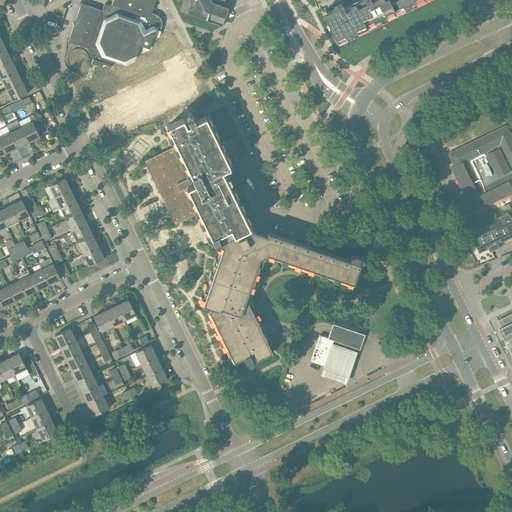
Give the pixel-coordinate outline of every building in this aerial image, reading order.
[(87,48),(93,60),(112,69),(151,49),(156,29),(150,17),(155,1),(158,0),(113,0),(112,4),(109,5),(105,4),(103,8),(100,10),(84,4),(84,3),(83,2),(82,2),(81,2),(80,2),(80,3),(79,3),(79,4),(79,5),(80,6),(69,38),(68,39),(67,40),(67,41),(67,42),(68,43),(69,43),(70,43),(71,43),(87,48)] [(221,0),(183,0),(180,12),(222,26),(229,8),(223,6),(224,1),(225,1),(225,0),(224,1),(221,0)] [(359,0),(344,8),(342,3),(339,4),(337,1),(332,4),(333,7),(333,9),(323,14),(329,26),(328,28),(331,30),(335,39),(344,35),(345,36),(357,31),(356,29),(373,20),(374,22),(386,16),(385,14),(402,6),(403,8),(415,2),(414,0),(359,0)] [(0,64),(11,59),(9,54),(8,54),(5,48),(0,50),(0,64)] [(168,51),(94,88),(118,137),(143,125),(140,118),(172,103),(175,109),(195,99),(182,73),(179,75),(168,51)] [(0,74),(1,78),(16,71),(13,65),(14,64),(11,59),(0,64),(0,74)] [(1,78),(7,89),(22,82),(20,77),(19,77),(16,71),(1,78)] [(22,82),(7,89),(13,101),(27,94),(28,93),(27,93),(24,87),(25,87),(22,82)] [(10,105),(13,112),(32,103),(29,96),(10,105)] [(5,116),(13,112),(10,105),(2,109),(5,116)] [(32,122),(21,127),(28,143),(34,140),(39,137),(40,137),(40,136),(37,130),(44,126),(37,112),(29,116),(32,122)] [(231,166),(206,115),(196,120),(192,113),(189,112),(188,115),(168,125),(180,150),(150,165),(176,217),(197,206),(215,244),(223,246),(221,251),(263,231),(262,230),(260,226),(252,230),(232,189),(242,184),(233,165),(231,166)] [(511,136),(507,126),(450,154),(456,165),(452,167),(474,212),(511,193),(511,136)] [(23,145),(28,143),(21,127),(10,133),(17,148),(23,145)] [(0,140),(6,154),(11,151),(17,148),(10,133),(0,137),(0,140)] [(110,143),(115,157),(136,149),(131,135),(110,143)] [(50,186),(56,197),(70,190),(65,179),(65,178),(64,179),(57,182),(55,177),(47,180),(50,186),(50,187),(50,186)] [(53,204),(56,211),(61,209),(76,201),(70,190),(56,197),(58,202),(53,204)] [(26,201),(30,210),(37,207),(37,206),(33,198),(26,201)] [(17,203),(10,206),(18,220),(29,215),(22,199),(16,202),(17,203)] [(61,209),(67,220),(81,213),(76,201),(61,209)] [(44,213),(40,205),(30,210),(34,218),(44,213)] [(4,208),(0,210),(0,212),(6,226),(18,220),(10,206),(4,209),(4,208)] [(485,214),(488,220),(497,216),(494,210),(485,214)] [(456,216),(461,227),(467,224),(461,212),(457,214),(456,216)] [(72,231),(87,224),(81,213),(67,220),(72,231)] [(511,237),(511,218),(510,214),(470,234),(480,253),(490,248),(491,251),(500,246),(499,244),(511,237)] [(41,232),(47,229),(43,221),(37,224),(41,232)] [(72,231),(78,242),(92,235),(87,224),(72,231)] [(52,238),(47,229),(41,232),(45,241),(52,238)] [(41,238),(37,231),(29,235),(32,242),(41,238)] [(263,231),(221,251),(203,305),(211,307),(209,311),(234,362),(244,357),(248,364),(252,366),(253,361),(272,352),(246,299),(260,258),(269,254),(354,283),(361,263),(365,261),(363,257),(355,254),(351,256),(350,260),(268,232),(266,236),(264,237),(263,232),(263,231)] [(92,235),(78,242),(83,254),(98,247),(92,235)] [(23,239),(15,244),(18,249),(26,245),(23,239)] [(45,247),(42,241),(33,245),(37,252),(45,247)] [(52,255),(53,255),(59,252),(55,243),(48,246),(52,255)] [(18,249),(15,244),(7,248),(6,246),(3,247),(7,255),(18,249)] [(103,257),(98,247),(83,254),(89,265),(104,258),(103,257)] [(19,252),(22,257),(30,253),(28,248),(19,252)] [(13,261),(22,257),(19,252),(11,256),(13,261)] [(63,260),(59,252),(53,255),(57,263),(63,260)] [(0,261),(0,269),(8,265),(5,259),(0,261)] [(53,263),(42,269),(49,284),(55,281),(55,282),(61,279),(53,263)] [(70,275),(64,263),(58,266),(64,278),(70,275)] [(49,284),(42,269),(30,275),(38,290),(43,288),(43,287),(49,284)] [(30,275),(19,280),(26,296),(32,293),(33,293),(38,290),(30,275)] [(26,296),(19,280),(7,286),(15,302),(20,299),(26,296)] [(10,304),(15,302),(7,286),(0,289),(0,299),(4,307),(10,304)] [(117,305),(124,320),(136,315),(135,314),(128,300),(129,300),(128,300),(117,305)] [(113,326),(124,320),(117,305),(105,311),(113,326)] [(101,331),(113,326),(105,311),(94,316),(94,317),(101,331)] [(505,340),(511,336),(511,313),(498,320),(502,327),(500,329),(505,340)] [(90,332),(97,329),(94,322),(87,326),(90,332)] [(365,334),(333,324),(328,338),(319,335),(311,361),(325,366),(334,340),(360,349),(365,334)] [(60,347),(75,340),(79,338),(74,326),(55,336),(60,347)] [(90,332),(96,344),(103,340),(97,329),(90,332)] [(139,339),(142,345),(149,342),(146,336),(139,339)] [(75,340),(60,347),(66,358),(81,351),(75,340)] [(102,355),(108,352),(103,340),(96,344),(102,355)] [(123,347),(126,353),(133,350),(130,343),(123,347)] [(141,364),(156,356),(151,345),(135,352),(141,364)] [(126,353),(123,347),(112,352),(115,359),(126,353)] [(87,362),(81,351),(66,358),(71,370),(87,362)] [(108,352),(102,355),(105,362),(111,359),(108,352)] [(19,353),(7,359),(15,374),(26,368),(26,367),(19,354),(19,353)] [(162,368),(156,356),(141,364),(146,375),(162,368)] [(15,374),(7,359),(0,362),(0,373),(3,379),(15,374)] [(77,381),(92,374),(87,362),(71,370),(77,381)] [(118,367),(121,373),(128,370),(125,363),(118,367)] [(109,371),(112,378),(119,375),(116,368),(109,371)] [(167,379),(162,368),(146,375),(155,392),(162,388),(159,383),(166,379),(167,380),(167,379)] [(128,370),(121,373),(125,380),(131,377),(128,370)] [(92,374),(77,381),(83,393),(98,385),(92,374)] [(119,375),(112,378),(116,384),(122,381),(119,375)] [(98,385),(83,393),(88,404),(103,397),(98,385)] [(128,390),(132,397),(137,394),(134,387),(129,389),(128,390)] [(25,395),(28,402),(39,396),(36,389),(25,395)] [(132,397),(128,390),(127,390),(122,393),(125,400),(132,397)] [(28,402),(25,395),(13,400),(17,407),(28,402)] [(103,397),(88,404),(94,416),(95,415),(94,415),(109,408),(103,397)] [(32,417),(47,410),(41,398),(26,406),(32,417)] [(17,407),(13,400),(6,404),(10,411),(17,407)] [(32,417),(37,429),(52,421),(47,410),(32,417)] [(9,420),(12,427),(19,424),(15,417),(9,420)] [(0,424),(0,425),(3,432),(10,428),(6,421),(0,424)] [(52,421),(37,429),(43,440),(57,433),(58,433),(52,421)] [(22,431),(19,424),(12,427),(15,434),(22,431)] [(10,428),(3,432),(6,438),(13,435),(10,428)] [(21,442),(19,443),(19,444),(22,451),(28,448),(25,440),(21,442)] [(13,447),(16,454),(22,451),(19,444),(13,447)]
